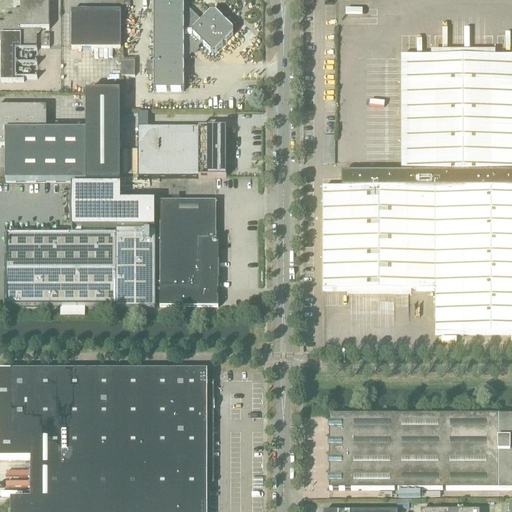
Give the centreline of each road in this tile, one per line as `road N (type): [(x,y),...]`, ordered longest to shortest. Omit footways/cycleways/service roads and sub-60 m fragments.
road 1 (residential): [(288,511),(281,0)]
road 2 (unknown): [(511,22),(428,15),(384,29),(361,66),(351,168)]
